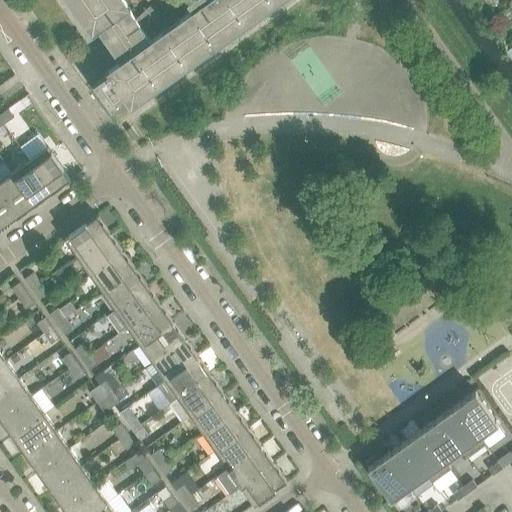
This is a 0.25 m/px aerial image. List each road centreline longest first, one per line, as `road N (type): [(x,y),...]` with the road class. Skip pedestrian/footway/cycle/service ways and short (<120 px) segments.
road 1 (residential): [(327,471),(120,175)]
road 2 (residential): [(120,175),(0,6)]
road 3 (residential): [(0,260),(120,175)]
